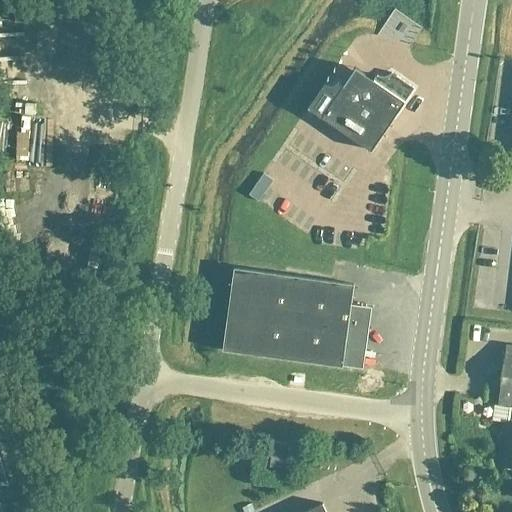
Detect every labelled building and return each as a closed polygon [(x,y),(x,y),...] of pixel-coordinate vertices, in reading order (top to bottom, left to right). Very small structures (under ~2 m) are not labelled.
[(14,23),(52,22),(51,1),(13,2),(14,23)] [(413,89),(390,74),(389,75),(388,76),(386,77),(385,78),(383,78),(381,78),(379,78),(377,77),(376,77),(373,81),(354,69),(342,87),(337,84),(336,85),(335,86),(333,87),(331,88),(330,88),(328,88),(326,88),(324,87),(323,87),(307,109),(370,152),(413,89)] [(360,309),(350,308),(353,286),(233,269),(221,352),(341,369),(341,368),(362,370),(364,350),(360,345),(364,315),(360,309)] [(511,347),(505,347),(497,406),(509,408),(507,424),(505,424),(500,467),(511,468),(511,347)] [(305,438),(307,428),(282,423),(280,433),(305,438)] [(290,446),(272,444),(269,468),(287,470),(290,446)]
